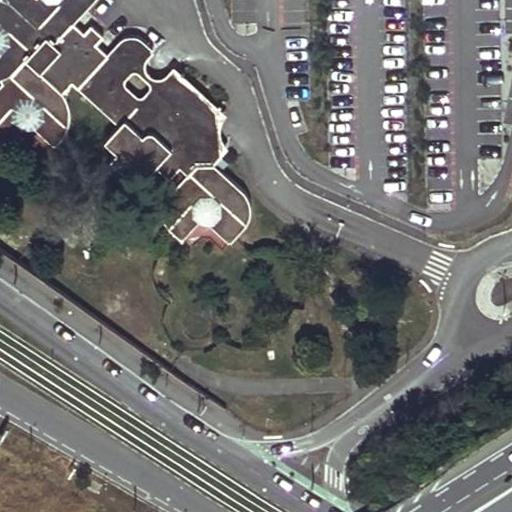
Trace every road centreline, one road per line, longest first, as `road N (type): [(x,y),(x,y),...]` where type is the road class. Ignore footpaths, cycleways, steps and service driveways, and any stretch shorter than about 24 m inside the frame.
road 1 (secondary): [(236,459),(0,295)]
road 2 (secondary): [(0,387),(210,511)]
road 3 (residential): [(511,243),(470,259),(458,274),(437,362)]
